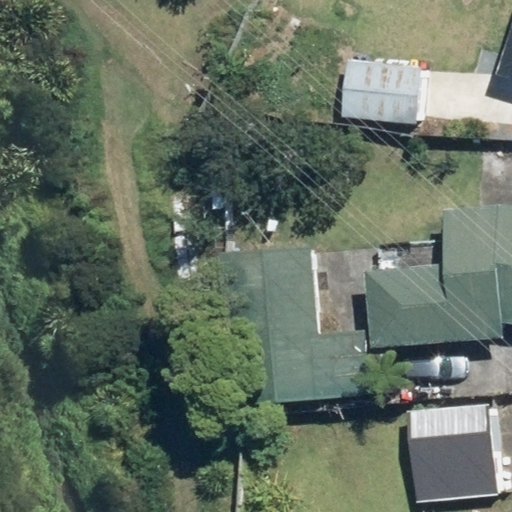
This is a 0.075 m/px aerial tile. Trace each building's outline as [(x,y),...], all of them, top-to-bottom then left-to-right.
[(511,38),(498,81),(511,85),(511,38)] [(347,67),(343,123),(417,129),(422,73),(347,67)] [(289,84),(245,83),(243,126),(288,128),(289,84)] [(365,281),(371,356),(504,346),(503,332),(511,332),(511,216),(444,218),(444,275),(365,281)] [(311,254),(230,262),(244,417),(279,412),(320,403),(373,404),(367,337),(320,342),(311,254)] [(409,450),(418,508),(498,501),(491,442),(489,410),(409,418),(409,450)]
